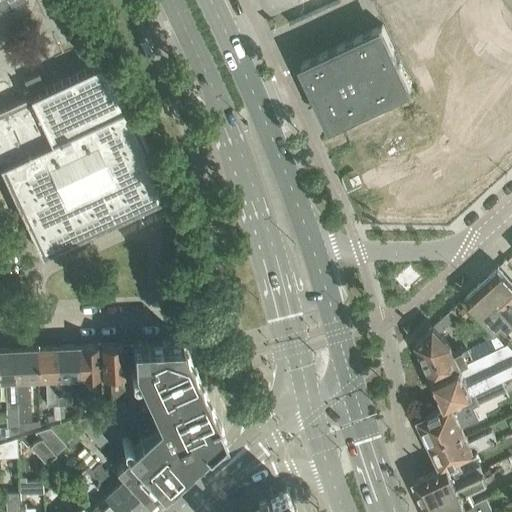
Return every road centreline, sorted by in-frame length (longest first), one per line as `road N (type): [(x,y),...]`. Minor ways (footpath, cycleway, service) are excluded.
road 1 (secondary): [(308,236),(212,0)]
road 2 (secondary): [(174,0),(259,230)]
road 3 (secondary): [(259,230),(307,406)]
road 4 (residential): [(174,320),(0,323)]
road 5 (unclassified): [(465,249),(357,252),(308,236)]
road 6 (secondary): [(394,511),(351,383)]
road 7 (residential): [(217,474),(291,468),(336,490)]
